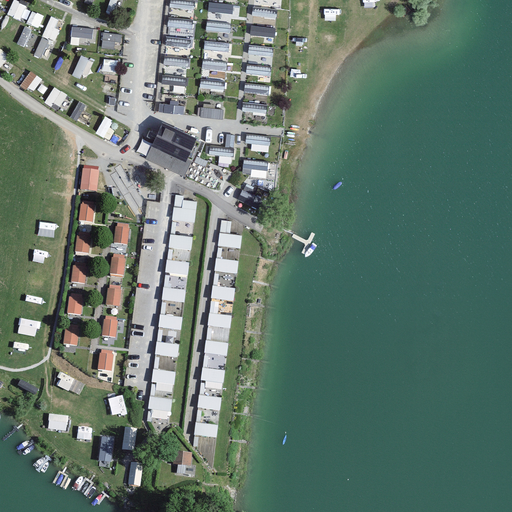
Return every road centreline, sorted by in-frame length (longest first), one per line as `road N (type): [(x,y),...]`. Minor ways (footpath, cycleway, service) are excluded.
road 1 (residential): [(258,225),(80,136),(0,79)]
road 2 (track): [(135,126),(43,75),(0,39)]
